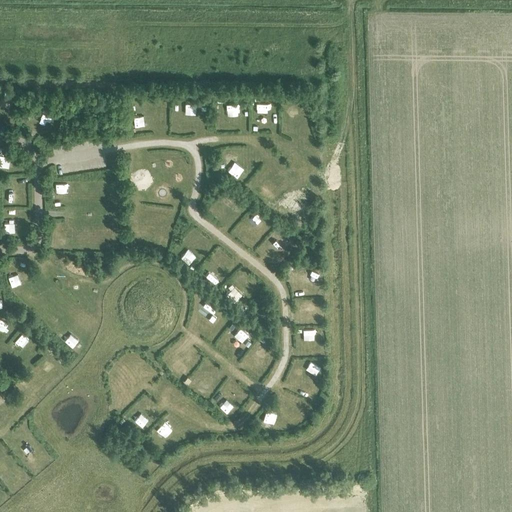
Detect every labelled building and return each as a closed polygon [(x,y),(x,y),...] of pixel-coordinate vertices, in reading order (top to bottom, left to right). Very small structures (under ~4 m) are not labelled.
[(4,99),(15,100),(16,88),(4,88),(4,99)] [(153,93),(154,104),(165,103),(165,93),(153,93)] [(292,93),(293,108),(304,108),(304,93),(292,93)] [(190,94),(179,94),(179,105),(191,105),(190,94)] [(228,94),(228,102),(240,102),(240,94),(228,94)] [(13,147),(3,146),(2,160),(13,161),(13,147)] [(19,182),(9,182),(10,196),(19,196),(19,182)] [(259,188),(270,196),(274,190),(262,183),(259,188)] [(193,247),(187,254),(194,260),(200,252),(193,247)] [(10,270),(14,281),(26,276),(22,266),(10,270)] [(302,278),(314,279),(314,267),(302,266),(302,278)] [(213,297),(209,305),(215,309),(219,301),(213,297)] [(309,308),(317,309),(317,298),(310,298),(309,308)] [(74,321),(65,329),(75,340),(84,331),(74,321)] [(264,346),(257,354),(262,358),(269,350),(264,346)] [(0,395),(3,397),(8,387),(2,384),(0,388),(0,395)] [(140,410),(147,414),(151,407),(145,403),(140,410)] [(163,435),(170,427),(163,420),(155,428),(163,435)]
